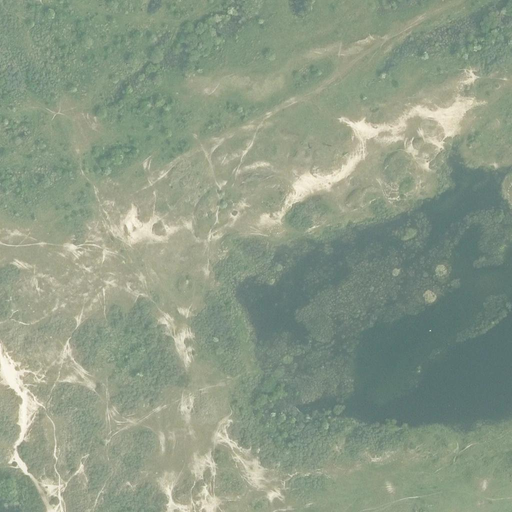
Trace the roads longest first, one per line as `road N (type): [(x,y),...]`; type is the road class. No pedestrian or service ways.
road 1 (track): [(0,6),(28,86),(67,121),(120,250),(186,350),(193,376),(186,422),(204,511)]
road 2 (track): [(120,250),(220,146),(447,0)]
